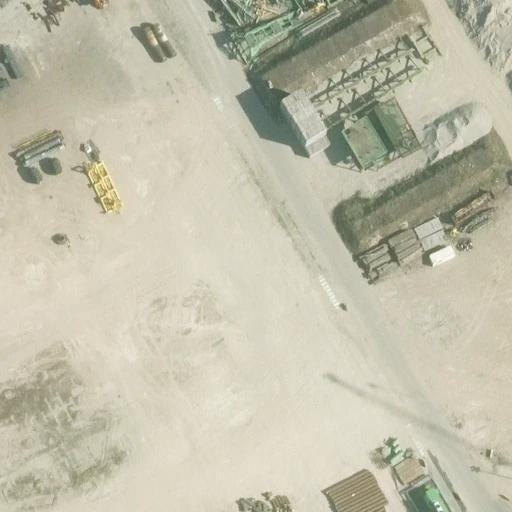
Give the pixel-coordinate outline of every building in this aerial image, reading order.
[(330,0),(305,0),(302,2),(433,239),(456,227),(330,0)] [(378,0),(486,203),(506,193),(403,0),(378,0)] [(477,0),(510,66),(511,64),(511,21),(501,0),(477,0)] [(312,59),(327,53),(320,36),(273,56),(281,77),(304,67),(297,51),(307,47),(312,59)] [(220,184),(319,372),(341,360),(242,173),(220,184)] [(130,176),(109,187),(225,417),(246,407),(130,176)] [(193,207),(293,386),(315,373),(269,292),(265,294),(211,197),(193,207)] [(401,511),(373,449),(360,455),(349,430),(339,435),(343,445),(340,447),(369,511),(401,511)]
